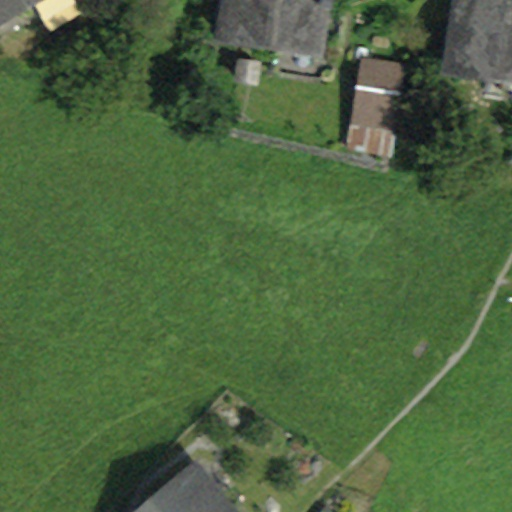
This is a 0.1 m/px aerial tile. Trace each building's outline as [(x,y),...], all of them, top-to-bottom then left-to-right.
[(0,0),(0,21),(36,0),(0,0)] [(315,53),(321,10),(331,12),(333,0),(231,0),(226,41),(276,48),(315,53)] [(511,0),(463,0),(453,73),(511,81),(511,0)] [(273,74),(332,83),(342,14),(331,12),(321,10),(315,53),(276,48),(273,74)] [(367,65),(359,115),(394,121),(402,71),(367,65)] [(227,511),(196,474),(150,511),(227,511)]
